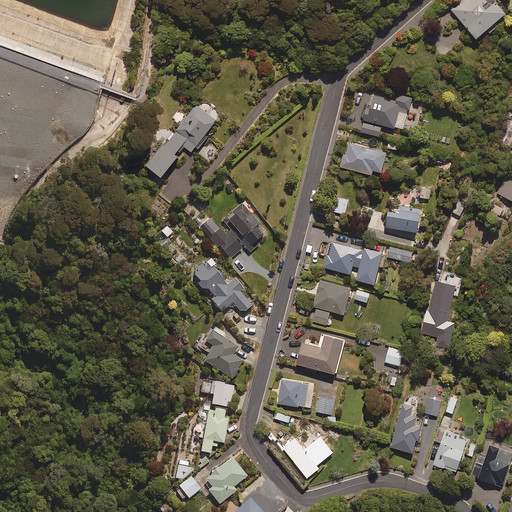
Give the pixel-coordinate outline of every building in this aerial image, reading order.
[(458,0),(450,8),(476,38),(505,12),(494,0),(458,0)] [(363,119),(403,130),(408,110),(409,110),(413,98),(398,94),(396,100),(370,93),(363,119)] [(186,116),(179,110),(172,118),(181,124),(164,146),(162,144),(146,164),(161,176),(184,146),(191,152),(195,146),(198,148),(208,137),(205,134),(216,121),(217,115),(216,111),(214,107),(211,105),(207,103),(203,104),(198,106),(196,105),(186,116)] [(381,127),(363,122),(361,131),(379,136),(381,127)] [(386,152),(349,142),(346,154),(344,153),(340,166),(371,174),(372,170),(381,172),(386,152)] [(497,193),(511,200),(511,178),(506,176),(497,193)] [(233,192),(232,182),(225,183),(226,193),(233,192)] [(431,188),(422,187),(420,197),(429,198),(431,188)] [(348,199),(336,197),(333,211),(345,214),(348,199)] [(466,203),(459,199),(452,212),(460,216),(466,203)] [(257,223),(241,204),(222,221),(226,225),(220,230),(209,217),(199,227),(216,247),(218,245),(230,258),(244,246),(249,252),(258,245),(254,241),(261,235),(253,226),(257,223)] [(504,209),(492,204),(489,210),(501,216),(504,209)] [(400,205),(399,212),(388,210),(385,227),(417,232),(420,209),(400,205)] [(378,266),(383,268),(386,255),(382,254),(382,252),(365,247),(364,250),(331,241),(324,267),(350,274),(353,265),(359,267),(355,279),(374,284),(378,266)] [(412,251),(390,246),(387,257),(410,262),(412,251)] [(212,270),(205,262),(192,274),(199,282),(196,285),(201,290),(205,286),(214,297),(210,300),(221,312),(228,306),(231,309),(235,305),(242,313),(251,305),(239,291),(242,288),(234,279),(226,285),(219,277),(223,273),(217,266),(212,270)] [(350,288),(320,280),(313,306),(316,307),(312,321),(326,325),(330,311),(343,314),(350,288)] [(390,291),(392,281),(386,280),(384,290),(390,291)] [(455,286),(436,281),(428,314),(447,319),(455,286)] [(369,293),(357,290),(355,299),(367,302),(369,293)] [(437,319),(434,334),(440,336),(438,344),(447,346),(453,323),(437,319)] [(223,333),(212,326),(203,340),(213,346),(203,362),(231,379),(241,361),(231,355),(236,347),(220,337),(223,333)] [(344,340),(324,335),(321,347),(302,342),(296,363),(335,373),(344,340)] [(403,351),(389,347),(385,361),(399,366),(403,351)] [(234,386),(205,379),(201,392),(213,395),(211,404),(228,408),(234,386)] [(314,384),(282,379),(278,403),(310,408),(314,384)] [(391,381),(382,381),(382,390),(390,390),(391,381)] [(334,399),(319,396),(316,412),(332,414),(334,399)] [(441,401),(427,397),(423,412),(437,416),(441,401)] [(457,398),(451,397),(446,412),(453,413),(457,398)] [(412,407),(402,404),(391,447),(413,453),(416,440),(418,440),(422,427),(414,425),(417,416),(410,415),(412,407)] [(197,414),(196,420),(200,420),(199,427),(203,428),(199,452),(209,453),(211,446),(216,447),(217,442),(223,443),(227,419),(223,418),(224,410),(214,408),(213,412),(209,411),(209,407),(203,405),(203,409),(197,414)] [(291,416),(277,412),(275,419),(289,422),(291,416)] [(327,433),(321,427),(313,436),(320,442),(312,451),(326,464),(343,444),(336,438),(338,435),(330,429),(327,433)] [(456,472),(467,441),(460,439),(461,436),(445,431),(434,464),(456,472)] [(475,445),(470,443),(467,455),(472,456),(475,445)] [(509,452),(490,445),(486,457),(479,454),(471,476),(502,487),(511,457),(511,447),(509,452)] [(306,452),(294,462),(307,478),(319,468),(306,452)] [(246,476),(232,457),(204,479),(211,489),(208,491),(218,504),(236,491),(233,487),(246,476)] [(176,478),(183,479),(190,473),(191,467),(187,467),(188,462),(178,461),(176,478)] [(200,489),(190,476),(178,486),(181,489),(177,493),(181,498),(185,495),(188,498),(200,489)] [(263,511),(251,497),(233,511),(263,511)]
